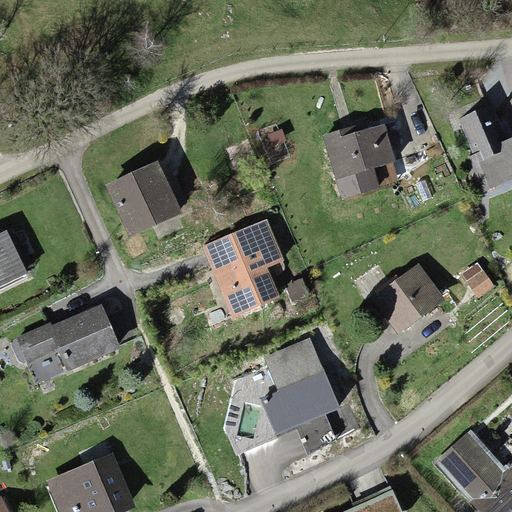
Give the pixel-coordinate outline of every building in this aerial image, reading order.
[(492,117),(467,127),(493,195),(511,187),(511,151),(505,154),(492,117)] [(353,134),(324,144),(336,182),(389,164),(379,136),(357,144),(353,134)] [(153,173),(107,194),(129,243),(175,223),(153,173)] [(232,260),(212,267),(230,316),(270,301),(258,268),(275,262),(263,231),(226,245),(232,260)] [(2,244),(0,245),(0,287),(18,280),(2,244)] [(417,279),(374,306),(395,339),(438,312),(417,279)] [(98,316),(25,345),(33,365),(62,354),(70,372),(113,355),(98,316)] [(321,383),(264,409),(278,441),(336,416),(321,383)] [(468,443),(441,466),(479,511),(509,511),(511,510),(511,464),(497,477),(468,443)] [(127,511),(108,464),(48,488),(57,511),(127,511)]
